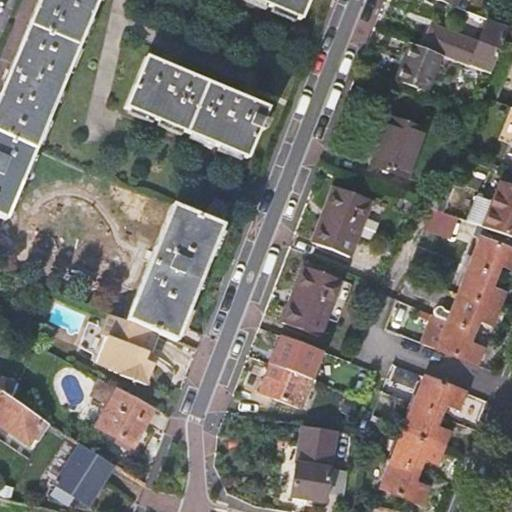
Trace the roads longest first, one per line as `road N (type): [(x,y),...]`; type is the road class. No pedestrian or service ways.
road 1 (residential): [(198,511),(197,415),(357,0)]
road 2 (unknown): [(0,249),(117,296)]
